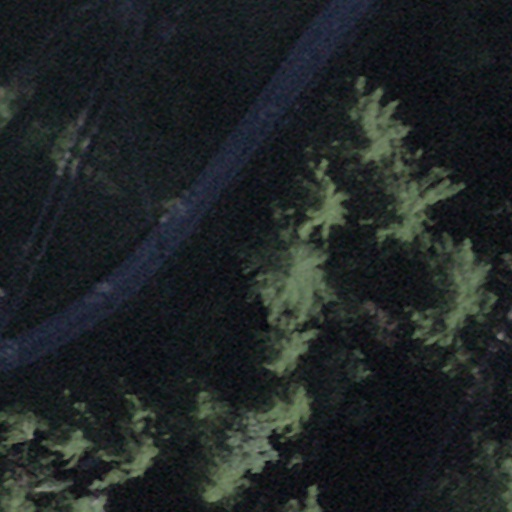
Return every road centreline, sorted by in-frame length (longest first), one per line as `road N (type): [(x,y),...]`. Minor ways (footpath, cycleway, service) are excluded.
road 1 (track): [(354,0),(127,272),(50,329),(0,351)]
road 2 (track): [(0,315),(137,0)]
road 3 (track): [(411,511),(511,319)]
